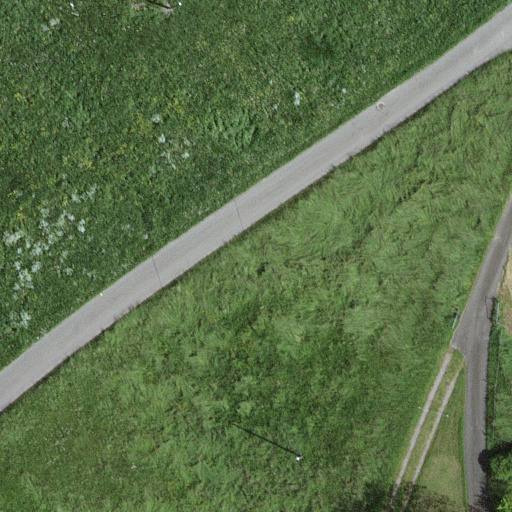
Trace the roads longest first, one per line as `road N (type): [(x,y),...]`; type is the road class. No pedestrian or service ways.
road 1 (residential): [(511,22),(0,391)]
road 2 (track): [(511,221),(389,511)]
road 3 (track): [(471,313),(478,511)]
